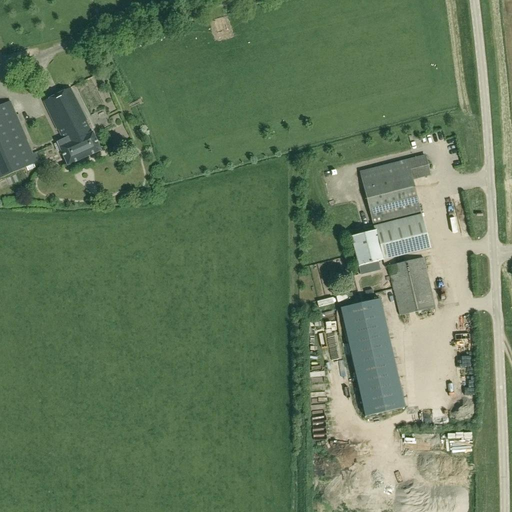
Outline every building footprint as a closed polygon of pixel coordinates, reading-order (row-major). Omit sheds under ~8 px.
[(100,151),(70,88),(43,102),(62,140),(56,142),(67,166),(100,151)] [(32,153),(26,139),(9,101),(0,105),(0,178),(40,161),(36,151),(32,153)] [(98,124),(113,119),(108,104),(93,110),(98,124)] [(430,247),(412,179),(428,175),(423,155),(357,173),(373,232),(350,238),(358,266),(430,247)] [(425,209),(429,221),(434,219),(431,207),(425,209)] [(388,266),(399,316),(435,308),(423,258),(388,266)] [(388,294),(381,296),(386,314),(394,312),(388,294)] [(365,417),(404,408),(380,300),(340,309),(365,417)] [(439,347),(439,334),(430,335),(430,347),(439,347)] [(446,399),(462,392),(460,388),(444,395),(446,399)] [(415,407),(415,418),(437,419),(437,408),(429,408),(429,403),(422,403),(422,408),(415,407)] [(458,414),(466,416),(468,407),(460,405),(458,414)]
